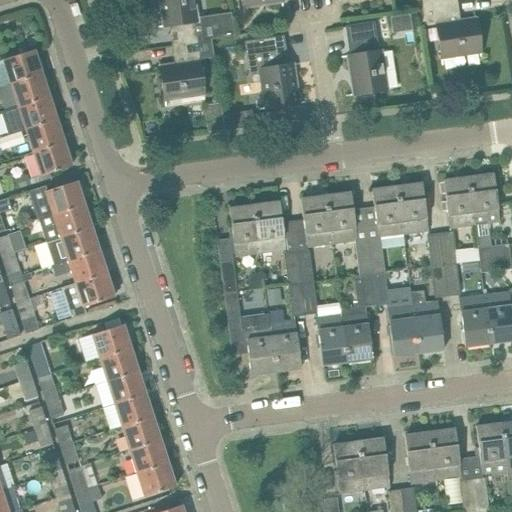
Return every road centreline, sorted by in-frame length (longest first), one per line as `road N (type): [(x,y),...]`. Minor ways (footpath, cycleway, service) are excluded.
road 1 (residential): [(196,424),(511,381)]
road 2 (residential): [(196,424),(116,182)]
road 3 (unclassified): [(116,182),(331,151)]
road 4 (residential): [(116,182),(55,0)]
road 5 (unclassified): [(331,151),(511,129)]
road 6 (unclassified): [(331,151),(314,31)]
